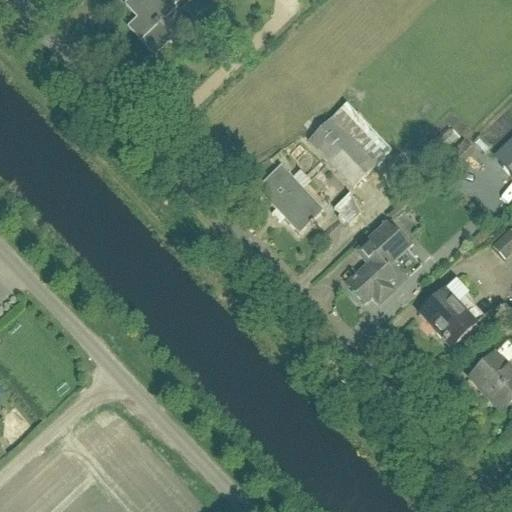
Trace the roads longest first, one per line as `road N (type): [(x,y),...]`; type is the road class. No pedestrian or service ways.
road 1 (unclassified): [(494,511),(9,0)]
road 2 (unclassified): [(243,511),(0,253)]
